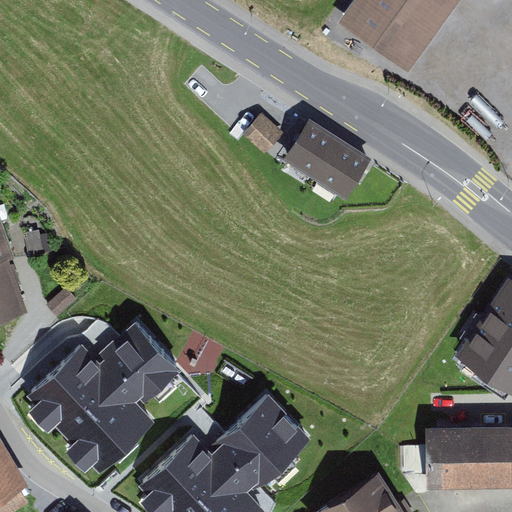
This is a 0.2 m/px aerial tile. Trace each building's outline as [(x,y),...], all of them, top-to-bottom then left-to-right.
[(349,22),(364,0),(444,0),(402,59),(410,65),(456,0),(352,0),(341,16),(349,22)] [(364,0),(349,22),(402,59),(444,0),(364,0)] [(267,146),(279,134),(259,115),(247,128),(267,146)] [(309,119),(287,154),(316,172),(338,137),(309,119)] [(338,137),(316,172),(345,191),(367,156),(338,137)] [(0,255),(1,255),(13,252),(3,223),(0,224),(0,255)] [(42,252),(38,229),(27,231),(28,237),(25,237),(28,248),(31,248),(32,254),(42,252)] [(0,313),(19,306),(1,255),(0,255),(0,313)] [(511,279),(510,278),(462,350),(511,383),(511,279)] [(48,302),(57,313),(76,296),(67,285),(48,302)] [(80,344),(32,390),(101,464),(150,418),(129,397),(139,387),(146,395),(175,367),(173,365),(176,363),(137,321),(105,351),(110,357),(100,366),(80,344)] [(191,434),(143,479),(174,511),(257,511),(261,508),(241,487),(251,477),(256,482),(306,435),(266,393),(216,440),(222,446),(212,456),(191,434)] [(511,426),(432,428),(433,479),(509,477),(509,464),(511,463),(511,426)] [(426,472),(426,445),(400,445),(401,469),(403,472),(426,472)] [(0,451),(0,511),(4,510),(0,503),(0,491),(17,481),(0,451)] [(378,474),(316,511),(403,511),(398,502),(396,503),(378,474)]
